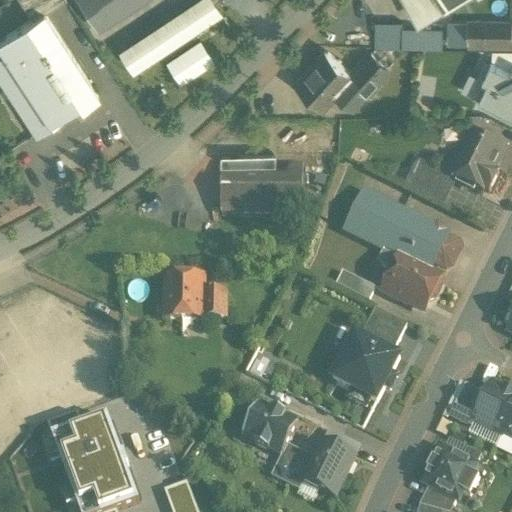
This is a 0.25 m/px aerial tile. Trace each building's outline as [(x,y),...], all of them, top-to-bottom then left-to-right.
[(18,0),(31,19),(43,11),(43,13),(63,0),(18,0)] [(81,0),(95,20),(94,20),(96,22),(98,21),(97,20),(128,0),(81,0)] [(220,12),(211,0),(198,0),(123,50),(135,68),(220,12)] [(443,0),(406,0),(419,20),(445,3),(443,0)] [(31,19),(0,39),(0,50),(2,54),(0,55),(0,84),(35,137),(67,116),(65,112),(78,103),(81,107),(98,96),(43,13),(43,11),(31,19)] [(467,45),(468,21),(448,21),(448,45),(467,45)] [(511,22),(468,21),(467,45),(467,49),(511,49),(511,41),(511,22)] [(402,23),(375,23),(375,48),(402,49),(402,23)] [(200,41),(172,60),(183,77),(211,58),(200,41)] [(325,50),(295,83),(296,84),(299,87),(307,94),(320,106),(322,108),(323,106),(335,93),(352,74),(351,74),(325,50)] [(511,50),(491,50),(490,62),(491,62),(510,71),(511,66),(511,50)] [(371,52),(351,74),(352,74),(335,93),(351,108),(388,67),(371,52)] [(511,66),(510,71),(491,62),(482,79),(487,81),(478,99),(511,116),(511,66)] [(307,94),(299,87),(297,89),(305,97),(307,94)] [(506,146),(475,131),(452,177),(453,177),(484,192),(485,190),(490,193),(500,174),(494,171),(506,146)] [(429,165),(415,193),(439,205),(453,177),(452,177),(429,165)] [(303,168),(222,167),(222,216),(303,217),(303,168)] [(433,229),(363,194),(345,231),(384,250),(400,258),(431,273),(435,265),(446,270),(451,268),(460,251),(458,245),(448,240),(449,237),(447,236),(445,231),(445,230),(438,227),(433,229)] [(400,258),(384,250),(376,264),(392,272),(400,258)] [(431,273),(400,258),(392,272),(382,294),(408,306),(411,305),(425,312),(429,302),(436,300),(442,288),(440,282),(441,279),(431,273)] [(205,280),(165,280),(165,321),(204,321),(204,319),(226,319),(226,293),(205,294),(205,280)] [(407,327),(375,311),(360,339),(393,355),(407,327)] [(360,339),(355,337),(332,381),(352,391),(370,400),(377,404),(400,359),(393,355),(360,339)] [(511,394),(492,384),(487,395),(474,422),(475,423),(502,436),(503,435),(502,434),(511,414),(511,394)] [(465,385),(449,417),(472,428),(475,423),(474,422),(487,395),(465,385)] [(242,390),(234,386),(229,393),(238,398),(242,390)] [(370,400),(352,391),(348,399),(366,408),(370,400)] [(272,413),(258,406),(243,436),(257,443),(255,446),(269,453),(270,450),(282,456),(284,457),(289,447),(299,426),(285,420),(287,416),(273,410),(272,413)] [(47,425),(52,439),(83,427),(78,414),(47,425)] [(511,414),(502,434),(503,435),(511,439),(511,414)] [(121,511),(140,505),(127,469),(129,468),(124,455),(122,456),(108,418),(83,427),(52,439),(79,511),(121,511)] [(324,445),(354,460),(359,449),(329,433),(324,445)] [(471,451),(450,441),(445,452),(465,462),(471,451)] [(324,445),(323,444),(322,446),(323,446),(316,461),(304,484),(336,500),(337,499),(336,498),(354,461),(355,462),(356,461),(354,460),(324,445)] [(316,461),(289,447),(284,457),(282,456),(271,479),(300,493),(304,484),(316,461)] [(445,452),(441,450),(435,462),(433,461),(427,472),(429,473),(423,485),(429,489),(457,503),(458,503),(463,495),(470,498),(479,480),(472,476),(476,468),(476,467),(465,462),(445,452)] [(482,457),(471,451),(465,462),(476,467),(482,457)] [(165,493),(169,504),(192,495),(188,485),(165,493)] [(451,511),(457,503),(429,489),(420,508),(435,511),(451,511)] [(197,511),(192,495),(169,504),(171,511),(197,511)]
